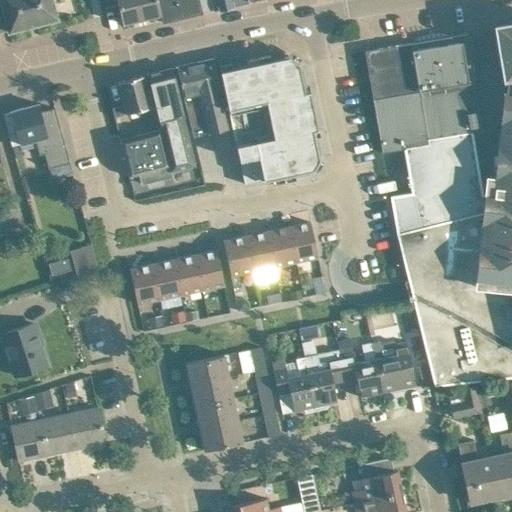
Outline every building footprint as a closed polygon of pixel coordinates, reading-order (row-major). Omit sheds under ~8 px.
[(0,0),(0,14),(3,14),(7,31),(57,18),(52,0),(0,0)] [(116,0),(123,23),(160,14),(156,0),(116,0)] [(156,0),(160,14),(162,22),(202,13),(203,12),(203,10),(202,10),(199,0),(156,0)] [(199,0),(202,10),(203,10),(216,5),(219,10),(248,2),(247,0),(199,0)] [(410,192),(390,195),(395,229),(396,233),(408,279),(408,280),(413,300),(413,301),(434,385),(511,376),(511,23),(511,24),(510,21),(509,21),(510,24),(496,26),(498,39),(495,40),(499,62),(502,62),(505,75),(507,75),(511,73),(511,86),(501,186),(493,185),(492,194),(483,193),(473,132),(427,140),(428,145),(403,149),(410,192)] [(411,43),(364,51),(366,63),(382,153),(403,149),(428,145),(427,140),(473,132),(481,130),(473,82),(476,81),(467,33),(450,36),(450,38),(412,45),(411,43)] [(264,180),(282,176),(312,170),(319,160),(298,61),(288,55),(220,70),(244,184),(264,180)] [(176,67),(181,86),(192,136),(226,128),(216,89),(220,88),(213,58),(176,67)] [(152,91),(160,128),(169,166),(171,172),(194,166),(193,160),(171,68),(147,74),(152,91)] [(146,117),(150,131),(160,128),(152,91),(147,92),(143,75),(118,82),(126,114),(140,110),(142,118),(146,117)] [(12,146),(35,140),(39,155),(45,154),(49,168),(69,163),(56,115),(55,109),(40,113),(38,104),(3,114),(12,146)] [(119,139),(128,174),(129,177),(140,174),(155,170),(169,166),(160,128),(150,131),(119,139)] [(0,193),(8,191),(0,160),(0,193)] [(155,170),(140,174),(142,184),(157,181),(155,170)] [(288,227),(296,262),(317,257),(310,222),(288,227)] [(288,227),(266,231),(274,266),(296,262),(288,227)] [(252,271),(274,266),(266,231),(245,236),(252,271)] [(223,240),(230,275),(233,287),(242,285),(239,273),(252,271),(245,236),(223,240)] [(216,250),(195,254),(202,289),(224,285),(216,250)] [(173,259),(180,294),(202,289),(195,254),(173,259)] [(173,259),(151,264),(159,299),(180,294),(173,259)] [(151,264),(129,269),(137,303),(159,299),(151,264)] [(289,292),(290,299),(301,297),(299,290),(289,292)] [(266,296),(267,304),(281,301),(279,293),(266,296)] [(236,299),(235,299),(237,311),(250,308),(248,302),(242,298),(236,299)] [(418,331),(412,306),(398,310),(404,334),(418,331)] [(184,310),(170,313),(172,323),(186,320),(184,313),(184,310)] [(184,313),(186,320),(186,322),(198,319),(196,310),(184,313)] [(163,325),(161,315),(147,318),(149,327),(163,325)] [(14,376),(28,371),(47,365),(40,345),(42,344),(42,342),(39,343),(33,323),(0,334),(14,376)] [(350,339),(337,342),(338,349),(340,355),(352,353),(350,339)] [(393,340),(382,343),(382,340),(372,342),(382,392),(415,385),(411,366),(406,342),(394,344),(393,340)] [(352,353),(340,355),(345,380),(356,378),(360,397),(382,392),(372,342),(361,344),(364,361),(355,363),(352,353)] [(250,349),(252,360),(263,358),(261,347),(250,349)] [(305,356),(315,406),(337,402),(333,383),(345,380),(340,355),(338,349),(305,356)] [(223,355),(185,363),(195,407),(233,398),(223,355)] [(273,370),(274,375),(278,395),(290,392),(294,411),(315,406),(305,356),(296,358),(299,375),(288,377),(284,360),(272,362),(274,370),(273,370)] [(265,369),(263,358),(252,360),(255,371),(265,369)] [(423,381),(423,384),(431,382),(428,364),(418,366),(421,381),(423,381)] [(267,379),(265,369),(255,371),(257,382),(267,379)] [(267,379),(257,382),(259,393),(270,390),(267,379)] [(511,380),(503,383),(510,421),(511,420),(511,380)] [(464,400),(450,403),(453,417),(481,411),(476,386),(462,389),(464,400)] [(272,401),(270,390),(259,393),(262,404),(272,401)] [(233,398),(195,407),(204,450),(242,442),(233,398)] [(272,401),(262,404),(264,414),(274,412),(272,401)] [(97,407),(69,413),(76,449),(105,443),(97,407)] [(277,423),(274,412),(264,414),(266,425),(277,423)] [(48,455),(76,449),(69,413),(41,419),(48,455)] [(18,461),(48,455),(41,419),(11,425),(18,461)] [(266,425),(268,436),(279,434),(277,423),(266,425)] [(491,456),(499,496),(511,492),(511,431),(499,434),(503,454),(491,456)] [(473,440),(457,443),(470,502),(499,496),(491,456),(477,459),(473,440)] [(351,492),(353,502),(402,492),(397,470),(361,478),(363,489),(351,492)] [(296,477),(303,511),(308,511),(320,510),(312,474),(296,477)] [(405,511),(403,497),(402,492),(353,502),(355,511),(366,511),(368,511),(367,511),(405,511)] [(229,506),(230,511),(280,511),(280,506),(268,509),(265,498),(229,506)]
